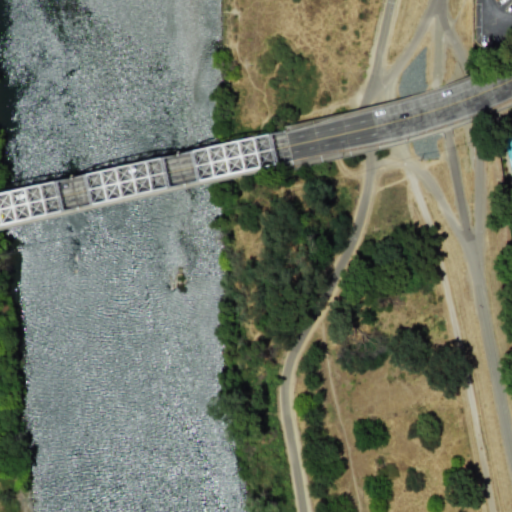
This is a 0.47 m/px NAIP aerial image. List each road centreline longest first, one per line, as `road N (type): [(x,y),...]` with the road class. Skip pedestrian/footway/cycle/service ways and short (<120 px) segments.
road 1 (secondary): [(0,215),(318,147)]
road 2 (secondary): [(318,147),(502,96)]
